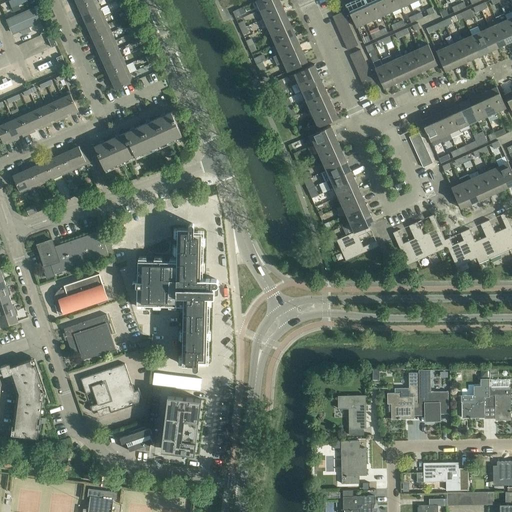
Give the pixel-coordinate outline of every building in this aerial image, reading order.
[(75,0),(76,1),(73,2),(76,8),(94,0),(75,0)] [(100,7),(96,0),(94,0),(76,8),(79,15),(81,13),(82,15),(100,7)] [(128,5),(133,2),(132,0),(128,0),(126,1),(125,0),(123,0),(117,3),(119,8),(128,5)] [(256,0),(260,9),(280,0),(279,0),(256,0)] [(260,9),(264,18),(284,9),(280,0),(260,9)] [(361,0),(356,2),(365,23),(374,19),(365,0),(361,0)] [(365,0),(374,19),(383,15),(376,0),(365,0)] [(376,0),(383,15),(392,11),(387,0),(376,0)] [(387,0),(392,11),(401,7),(397,0),(387,0)] [(356,2),(347,7),(356,27),(365,23),(356,2)] [(454,12),(460,10),(458,4),(452,7),(454,12)] [(39,5),(34,7),(37,13),(38,18),(40,22),(41,24),(43,27),(48,25),(46,21),(42,11),(39,5)] [(6,19),(13,35),(40,22),(36,13),(34,7),(6,19)] [(104,15),(100,7),(82,15),(83,17),(80,18),(83,25),(104,15)] [(429,15),(435,12),(432,7),(426,9),(429,15)] [(233,11),(235,17),(241,15),(238,9),(233,11)] [(264,18),(268,27),(288,18),(284,9),(264,18)] [(332,16),(335,21),(346,17),(343,11),(332,16)] [(411,22),(417,20),(415,14),(409,17),(411,22)] [(108,24),(104,15),(83,25),(86,31),(89,30),(90,32),(108,24)] [(335,21),(337,27),(348,22),(346,17),(335,21)] [(268,27),(272,36),(292,27),(288,18),(268,27)] [(511,30),(507,19),(498,23),(507,43),(511,41),(511,30)] [(337,27),(340,33),(351,28),(348,22),(337,27)] [(393,30),(399,28),(397,22),(391,25),(393,30)] [(498,23),(489,27),(498,47),(507,43),(498,23)] [(111,32),(108,24),(90,32),(91,34),(88,35),(90,41),(111,32)] [(240,29),(243,35),(248,32),(246,26),(240,29)] [(272,36),(275,45),(296,36),(292,27),(272,36)] [(382,35),(388,33),(385,27),(379,30),(382,35)] [(489,27),(480,31),(489,51),(498,47),(489,27)] [(340,33),(342,38),(353,33),(351,28),(340,33)] [(480,31),(472,35),(481,55),(489,51),(480,31)] [(115,40),(111,32),(90,41),(93,47),(96,46),(97,48),(115,40)] [(356,39),(353,33),(342,38),(345,44),(356,39)] [(57,45),(53,35),(47,37),(52,47),(57,45)] [(364,43),(370,41),(368,35),(362,38),(364,43)] [(472,35),(463,39),(472,59),(481,55),(472,35)] [(275,45),(279,53),(300,44),(296,36),(275,45)] [(356,39),(345,44),(347,50),(358,45),(356,39)] [(463,39),(454,43),(463,63),(472,59),(463,39)] [(119,48),(115,40),(97,48),(98,50),(95,51),(98,58),(119,48)] [(365,46),(372,63),(378,60),(374,49),(371,43),(365,46)] [(454,43),(445,47),(454,67),(463,63),(454,43)] [(279,53),(273,56),(277,65),(283,62),(304,53),(300,44),(279,53)] [(419,48),(428,68),(437,64),(428,44),(419,48)] [(454,67),(445,47),(436,51),(445,71),(454,67)] [(104,64),(122,56),(119,48),(98,58),(101,64),(104,63),(104,64)] [(410,52),(419,72),(428,68),(419,48),(410,52)] [(349,54),(352,60),(363,55),(360,49),(349,54)] [(401,56),(410,76),(419,72),(410,52),(401,56)] [(283,62),(287,71),(308,62),(304,53),(283,62)] [(66,65),(61,55),(56,57),(61,67),(66,65)] [(352,60),(354,65),(365,60),(363,55),(352,60)] [(382,57),(381,58),(384,64),(393,84),(402,80),(393,60),(390,55),(382,58),(382,57)] [(126,65),(122,56),(104,64),(105,66),(102,68),(105,74),(126,65)] [(393,60),(402,80),(410,76),(401,56),(393,60)] [(33,66),(36,72),(56,63),(53,57),(33,66)] [(378,60),(372,63),(375,68),(384,88),(393,84),(384,64),(381,58),(378,59),(378,60)] [(354,65),(357,71),(368,66),(365,60),(354,65)] [(319,73),(315,64),(293,73),(297,83),(319,73)] [(130,73),(126,65),(105,74),(108,80),(111,79),(112,81),(130,73)] [(357,71),(360,77),(370,72),(368,66),(357,71)] [(362,82),(373,77),(370,72),(360,77),(362,82)] [(133,82),(130,73),(112,81),(113,83),(110,84),(113,91),(133,82)] [(301,91),(323,82),(319,73),(297,83),(301,91)] [(373,77),(362,82),(365,88),(375,83),(373,77)] [(0,82),(0,90),(13,84),(10,78),(0,82)] [(305,100),(327,90),(323,82),(301,91),(305,100)] [(487,91),(497,112),(506,107),(497,86),(487,91)] [(309,109),(330,99),(327,90),(305,100),(309,109)] [(61,94),(69,112),(71,112),(72,114),(79,112),(69,91),(61,94)] [(487,116),(497,112),(487,91),(478,95),(487,116)] [(61,94),(53,98),(62,119),(68,116),(67,113),(69,112),(61,94)] [(478,120),(487,116),(478,95),(468,99),(478,120)] [(56,122),(62,119),(53,98),(44,102),(53,120),(54,119),(56,122)] [(313,118),(334,108),(330,99),(309,109),(313,118)] [(468,124),(478,120),(468,99),(459,103),(468,124)] [(44,102),(36,105),(46,126),(52,124),(51,121),(53,120),(44,102)] [(459,103),(450,107),(459,128),(468,124),(459,103)] [(39,129),(46,126),(36,105),(28,109),(36,127),(38,126),(39,129)] [(293,106),(287,108),(291,117),(296,114),(293,106)] [(450,107),(440,111),(450,133),(452,138),(462,134),(459,128),(450,107)] [(317,127),(338,117),(334,108),(313,118),(317,127)] [(28,109),(20,113),(29,134),(35,131),(34,128),(36,127),(28,109)] [(183,137),(172,111),(94,146),(106,172),(183,137)] [(450,133),(440,111),(431,116),(440,137),(450,133)] [(20,113),(12,116),(20,134),(22,134),(23,136),(29,134),(20,113)] [(12,116),(3,120),(13,141),(19,138),(18,135),(20,134),(12,116)] [(431,116),(421,120),(431,141),(433,146),(442,141),(440,137),(431,116)] [(3,120),(0,121),(0,135),(3,142),(5,141),(6,144),(13,141),(3,120)] [(313,144),(335,134),(331,125),(309,135),(313,144)] [(497,138),(503,135),(501,130),(494,132),(497,138)] [(409,137),(412,142),(421,137),(419,132),(409,137)] [(497,138),(494,132),(488,135),(490,141),(497,138)] [(339,143),(335,134),(313,144),(317,153),(339,143)] [(412,142),(414,147),(424,142),(421,137),(412,142)] [(478,146),(485,143),(482,138),(476,141),(478,146)] [(498,140),(492,143),(494,149),(501,146),(498,140)] [(72,149),(70,149),(78,167),(90,162),(80,141),(71,146),(72,149)] [(472,149),(478,146),(476,141),(469,144),(472,149)] [(414,147),(416,152),(426,147),(424,142),(414,147)] [(321,162),(343,152),(339,143),(317,153),(321,162)] [(460,154),(466,152),(464,146),(457,149),(460,154)] [(486,146),(479,149),(482,154),(488,151),(486,146)] [(70,171),(78,167),(70,149),(68,150),(67,147),(61,150),(70,171)] [(416,152),(418,157),(428,152),(426,147),(416,152)] [(453,157),(460,154),(457,149),(451,152),(453,157)] [(479,149),(473,152),(475,157),(482,154),(479,149)] [(56,156),(54,157),(62,175),(70,171),(61,150),(55,153),(56,156)] [(347,161),(343,152),(321,162),(325,170),(347,161)] [(418,157),(421,162),(431,158),(428,152),(418,157)] [(461,157),(463,163),(470,160),(467,154),(461,157)] [(54,178),(62,175),(54,157),(52,158),(51,155),(44,158),(54,178)] [(441,163),(447,160),(445,155),(438,158),(441,163)] [(461,157),(454,160),(457,165),(463,163),(461,157)] [(39,163),(37,164),(45,182),(54,178),(44,158),(38,160),(39,163)] [(433,163),(431,158),(421,162),(423,167),(433,163)] [(325,170),(321,172),(325,181),(351,170),(347,161),(325,170)] [(511,170),(508,161),(498,166),(508,187),(511,185),(511,170)] [(37,186),(45,182),(37,164),(36,165),(34,162),(28,165),(37,186)] [(449,163),(442,166),(444,171),(451,168),(449,163)] [(29,189),(37,186),(28,165),(22,168),(23,171),(21,172),(29,189)] [(498,166),(489,170),(498,191),(508,187),(498,166)] [(8,174),(11,181),(14,180),(21,193),(29,189),(21,172),(19,172),(18,170),(8,174)] [(351,170),(325,181),(329,190),(333,188),(355,178),(351,170)] [(489,170),(480,174),(489,196),(498,191),(489,170)] [(480,174),(470,179),(480,200),(489,196),(480,174)] [(306,179),(304,180),(308,189),(313,186),(310,177),(306,179)] [(337,197),(359,187),(355,178),(333,188),(337,197)] [(470,179),(461,183),(470,204),(480,200),(470,179)] [(461,183),(451,187),(461,208),(470,204),(461,183)] [(312,198),(317,195),(313,186),(308,189),(312,198)] [(363,196),(359,187),(337,197),(341,206),(363,196)] [(345,214),(367,205),(363,196),(341,206),(345,214)] [(370,213),(367,205),(345,214),(349,223),(370,213)] [(511,227),(505,212),(500,215),(506,227),(501,230),(510,250),(511,248),(511,227)] [(349,223),(343,226),(347,235),(369,225),(375,223),(371,213),(349,223)] [(438,251),(448,247),(445,239),(434,214),(429,216),(434,229),(429,232),(438,251)] [(495,232),(489,219),(485,221),(500,254),(510,250),(501,230),(495,232)] [(424,234),(418,221),(413,223),(428,256),(438,251),(429,232),(424,234)] [(500,254),(485,221),(480,223),(486,236),(481,239),(489,259),(500,254)] [(133,283),(133,284),(133,285),(133,286),(134,286),(135,286),(137,286),(137,304),(184,305),(208,306),(208,297),(213,297),(214,297),(214,296),(215,289),(214,289),(214,288),(213,288),(213,286),(215,286),(216,286),(217,286),(217,285),(218,285),(218,284),(218,282),(218,281),(218,280),(217,280),(217,279),(216,279),(215,279),(207,279),(207,273),(201,273),(202,232),(194,232),(194,225),(194,224),(193,224),(193,223),(192,223),(191,223),(190,223),(189,224),(188,225),(188,226),(188,228),(178,227),(177,247),(177,261),(138,260),(137,281),(135,281),(134,281),(133,281),(133,282),(133,283)] [(428,256),(413,223),(409,225),(414,238),(409,240),(418,260),(428,256)] [(337,240),(341,250),(361,241),(358,236),(371,230),(369,225),(347,235),(338,239),(337,240)] [(475,241),(469,229),(465,231),(476,258),(479,263),(489,259),(481,239),(475,241)] [(55,275),(55,274),(109,255),(100,230),(54,246),(52,239),(37,244),(45,265),(43,266),(47,278),(55,275)] [(393,232),(407,265),(418,260),(409,240),(403,243),(398,230),(393,232)] [(463,240),(458,242),(460,248),(467,262),(476,258),(465,231),(460,233),(463,240)] [(445,239),(448,247),(452,256),(456,267),(467,262),(460,248),(458,242),(452,245),(449,237),(445,239)] [(346,260),(378,245),(376,240),(363,246),(361,241),(341,250),(346,260)] [(61,290),(61,288),(59,289),(58,290),(57,291),(56,293),(55,295),(54,297),(54,298),(54,299),(54,301),(55,304),(55,305),(56,304),(59,314),(58,314),(59,315),(108,298),(99,273),(64,285),(65,288),(61,290)] [(0,281),(0,292),(10,289),(7,285),(6,285),(4,280),(0,281)] [(10,289),(0,292),(0,303),(11,300),(9,295),(11,294),(10,289)] [(0,303),(0,315),(17,309),(14,305),(13,305),(11,300),(0,303)] [(183,328),(182,364),(193,364),(193,366),(193,367),(193,368),(194,369),(195,369),(196,369),(197,369),(198,368),(199,367),(199,360),(206,360),(208,306),(184,305),(183,328)] [(18,315),(17,310),(17,309),(0,315),(0,323),(1,327),(18,321),(16,315),(18,315)] [(84,357),(113,347),(109,334),(113,332),(107,314),(64,328),(72,353),(81,350),(84,357)] [(6,364),(1,366),(1,367),(4,375),(4,376),(7,384),(13,382),(16,393),(16,394),(12,424),(12,428),(11,434),(38,438),(39,429),(36,428),(37,423),(40,423),(37,422),(38,417),(40,417),(43,400),(44,401),(46,391),(46,390),(40,373),(39,371),(37,364),(35,360),(35,358),(27,360),(27,361),(19,364),(15,365),(14,361),(6,364)] [(142,398),(142,397),(138,387),(138,389),(134,391),(125,363),(81,378),(86,394),(94,391),(98,403),(90,406),(92,412),(109,406),(111,412),(138,403),(139,403),(140,402),(141,401),(141,400),(141,399),(142,398)] [(418,370),(419,372),(419,392),(419,408),(425,407),(425,421),(427,421),(427,423),(434,423),(434,421),(440,420),(440,413),(448,413),(448,391),(431,391),(430,369),(418,370)] [(413,408),(419,408),(419,392),(419,372),(409,372),(410,392),(387,393),(387,403),(391,403),(392,418),(414,418),(413,408)] [(475,401),(462,401),(462,417),(475,417),(479,417),(484,417),(484,415),(484,406),(490,406),(489,387),(489,378),(480,378),(480,386),(475,386),(475,395),(475,401)] [(489,387),(490,406),(495,406),(495,420),(510,419),(510,387),(489,387)] [(168,395),(161,450),(170,451),(195,454),(201,399),(171,395),(168,395)] [(365,395),(338,396),(338,408),(352,408),(353,427),(349,428),(349,435),(361,434),(361,428),(366,428),(365,395)] [(152,433),(150,427),(145,429),(145,427),(129,432),(130,434),(120,437),(122,443),(127,442),(130,451),(137,448),(150,450),(150,443),(153,443),(149,434),(152,433)] [(359,440),(341,440),(341,449),(347,449),(348,475),(342,475),(342,483),(359,483),(359,475),(367,475),(366,448),(360,448),(359,440)] [(511,461),(497,461),(497,465),(497,479),(510,479),(510,484),(511,483),(511,461),(511,462),(511,461)] [(458,462),(449,462),(424,463),(424,472),(417,472),(417,482),(446,481),(446,490),(468,490),(468,469),(458,469),(458,462)] [(116,499),(117,492),(88,488),(87,496),(90,496),(89,508),(86,508),(85,511),(113,511),(114,509),(112,509),(113,499),(116,499)] [(343,509),(341,509),(340,511),(371,511),(372,508),(372,507),(371,507),(370,504),(375,504),(375,496),(353,496),(353,490),(343,490),(343,496),(343,509)] [(505,504),(500,504),(499,511),(511,511),(511,491),(508,491),(507,491),(505,491),(505,497),(505,504)] [(447,505),(447,498),(429,499),(429,505),(419,505),(419,511),(437,511),(437,505),(447,505)] [(321,500),(313,501),(312,511),(317,511),(318,509),(319,507),(321,507),(323,507),(323,500),(321,500)]
